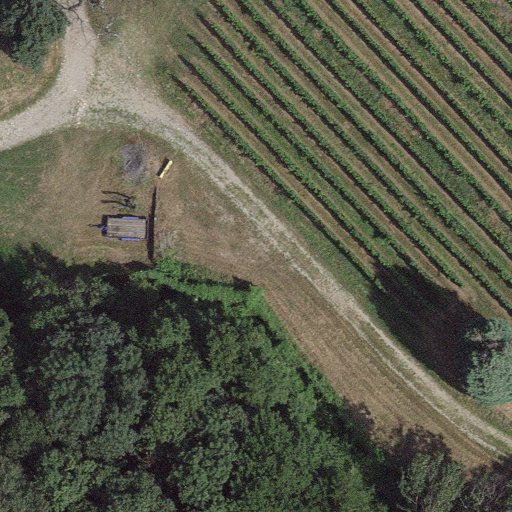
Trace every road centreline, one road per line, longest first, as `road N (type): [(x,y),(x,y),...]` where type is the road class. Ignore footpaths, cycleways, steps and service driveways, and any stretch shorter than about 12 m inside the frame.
road 1 (track): [(75,81),(169,133),(459,421),(511,454)]
road 2 (track): [(63,0),(75,27),(75,81),(41,127),(0,137)]
